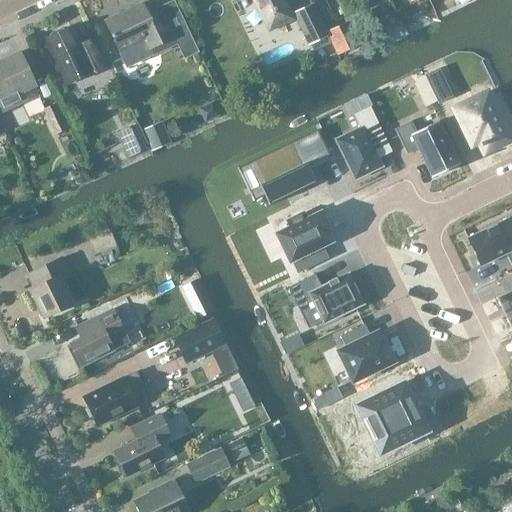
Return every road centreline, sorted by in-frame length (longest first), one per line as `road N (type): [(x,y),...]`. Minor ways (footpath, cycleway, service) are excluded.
road 1 (residential): [(422,219),(407,186),(359,209),(443,382),(490,360)]
road 2 (residential): [(490,360),(422,219)]
road 3 (tertiary): [(61,511),(0,382)]
